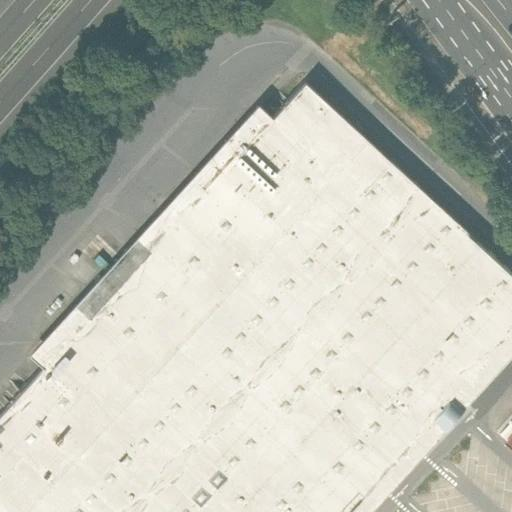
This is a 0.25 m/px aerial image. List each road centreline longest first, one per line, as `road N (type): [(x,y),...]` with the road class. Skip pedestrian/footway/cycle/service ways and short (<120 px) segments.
road 1 (motorway): [(0,104),(92,0)]
road 2 (primary): [(442,0),(511,98)]
